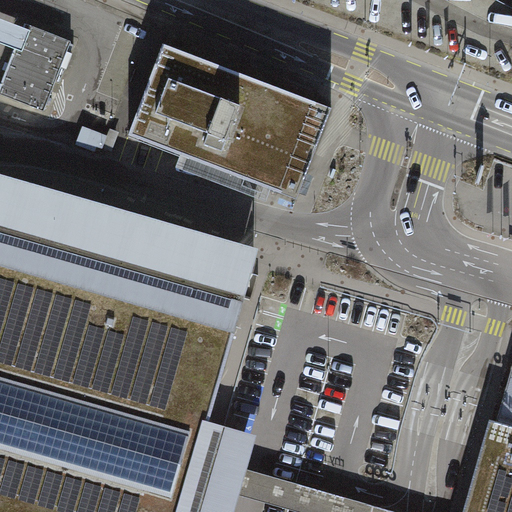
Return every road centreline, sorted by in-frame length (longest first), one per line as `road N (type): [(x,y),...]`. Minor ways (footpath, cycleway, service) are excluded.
road 1 (unclassified): [(429,94),(395,210),(399,242),(418,259),(511,285)]
road 2 (primary): [(429,94),(189,0)]
